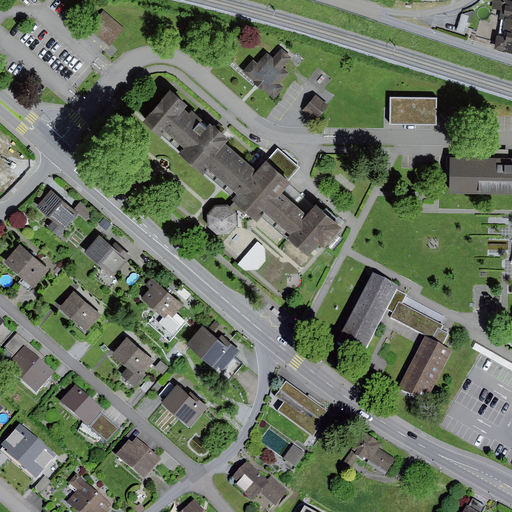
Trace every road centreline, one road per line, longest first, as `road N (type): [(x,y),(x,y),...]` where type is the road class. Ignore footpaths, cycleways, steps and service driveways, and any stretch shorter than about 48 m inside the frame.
road 1 (primary): [(511,491),(407,437),(270,336)]
road 2 (primary): [(270,336),(60,153)]
road 3 (residential): [(0,300),(199,476)]
road 4 (residential): [(270,336),(248,430),(199,476)]
road 5 (residential): [(358,9),(511,59)]
